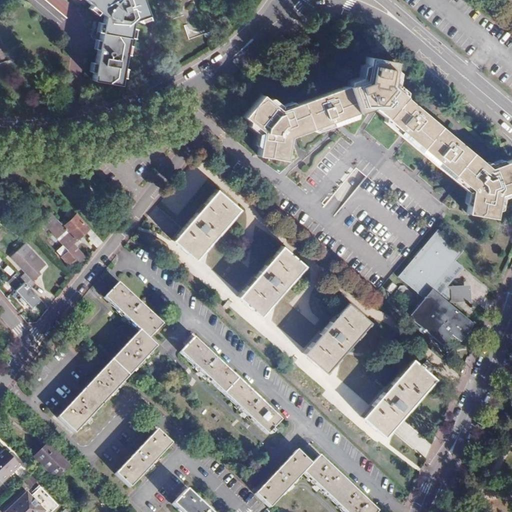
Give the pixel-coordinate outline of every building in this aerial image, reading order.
[(147,19),(139,0),(78,0),(102,20),(91,83),(120,88),(131,25),(147,19)] [(511,165),(510,160),(488,167),(447,133),(388,84),(392,61),(363,56),(360,79),(277,109),(259,94),(241,116),(260,131),(256,154),(284,159),(289,136),(371,106),(470,189),(467,213),(494,217),(498,193),(511,188),(511,165)] [(27,198),(36,190),(30,183),(21,191),(27,198)] [(215,190),(181,228),(171,240),(193,260),(212,238),(237,209),(215,190)] [(44,208),(35,217),(39,221),(48,212),(44,208)] [(95,248),(101,241),(75,214),(61,226),(48,212),(39,221),(46,229),(51,235),(65,250),(71,245),(84,233),(87,237),(86,239),(95,248)] [(39,221),(36,223),(43,231),(46,229),(39,221)] [(457,270),(460,267),(453,262),(462,252),(436,230),(396,277),(421,298),(406,317),(440,345),(449,335),(459,342),(473,325),(448,304),(451,301),(450,290),(447,288),(454,278),(453,277),(452,276),(457,270)] [(66,252),(67,251),(65,250),(51,235),(45,241),(60,257),(66,252)] [(24,242),(19,246),(39,268),(43,264),(24,242)] [(67,251),(77,263),(83,258),(71,245),(65,250),(67,251)] [(20,269),(15,272),(17,275),(28,287),(34,282),(32,280),(38,274),(36,271),(39,268),(19,246),(8,255),(20,269)] [(280,246),(254,275),(235,296),(258,316),(277,295),(303,267),(280,246)] [(76,264),(77,263),(67,251),(66,252),(73,260),(76,264)] [(68,265),(73,260),(66,252),(60,257),(68,265)] [(462,269),(460,267),(457,270),(452,276),(453,277),(454,278),(462,269)] [(28,287),(17,275),(10,281),(16,288),(13,290),(29,308),(38,299),(28,287)] [(388,294),(395,286),(391,282),(384,290),(388,294)] [(137,331),(110,360),(126,376),(153,347),(145,339),(159,324),(116,283),(102,298),(137,331)] [(228,298),(224,302),(221,305),(225,307),(227,305),(231,301),(228,298)] [(322,373),(341,352),(367,323),(344,303),(318,332),(299,354),(322,373)] [(269,428),(278,419),(192,338),(178,354),(263,434),(266,431),(267,433),(270,429),(269,428)] [(401,370),(410,360),(400,352),(392,362),(401,370)] [(292,354),(288,359),(286,362),(289,365),(296,357),(292,354)] [(126,376),(110,360),(56,417),(71,432),(126,376)] [(390,427),(399,417),(432,379),(427,375),(432,368),(425,362),(419,368),(418,368),(420,365),(417,362),(415,365),(410,360),(401,370),(384,390),(360,417),(382,437),(390,427)] [(126,487),(167,444),(153,430),(112,474),(126,487)] [(46,444),(42,448),(37,454),(33,458),(54,479),(67,466),(46,444)] [(0,482),(17,466),(2,450),(0,452),(0,482)] [(252,495),(267,509),(302,472),(344,511),(372,511),(375,509),(317,455),(308,465),(294,451),(252,495)] [(49,511),(57,505),(39,487),(29,497),(25,493),(5,511),(6,511),(49,511)] [(206,511),(184,490),(170,505),(177,511),(206,511)]
